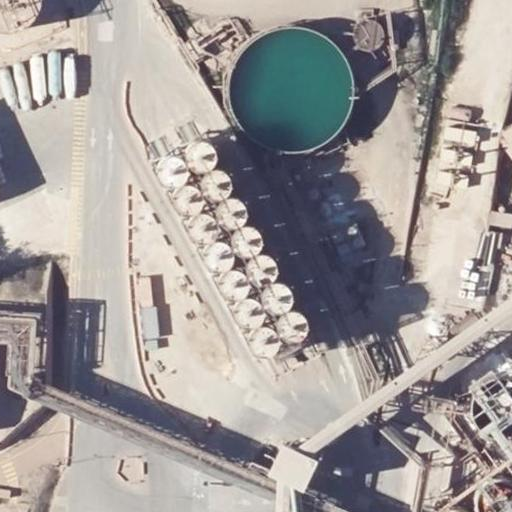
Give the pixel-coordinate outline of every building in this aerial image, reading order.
[(0,0),(0,32),(2,33),(8,33),(13,33),(19,31),(24,29),(29,26),(33,22),(36,18),(39,13),(41,8),(42,2),(42,0),(0,0)] [(369,17),(365,17),(361,19),(358,21),(356,23),(354,26),(353,30),(352,33),(353,37),(354,41),(356,44),(359,46),(362,48),(365,49),(369,50),(374,49),(377,47),(380,44),(382,42),(384,38),(385,34),(384,31),(383,27),(382,24),(379,21),(376,19),(373,18),(369,17)] [(244,47),(239,52),(236,59),(232,65),(230,72),(228,79),(228,87),(228,94),(229,101),(230,108),(233,115),(236,122),(240,128),(245,134),(251,139),(257,144),(264,147),(271,150),(278,151),(285,152),(292,152),(299,152),(306,150),(313,148),(320,145),(326,141),(331,136),(336,131),(341,125),(344,120),(348,113),(350,106),(352,99),(353,92),(353,85),(352,78),(350,71),(348,64),(345,57),(341,51),(336,46),(331,41),(325,36),(324,36),(318,32),(311,30),(304,28),(297,26),(289,26),(282,27),(275,28),(268,30),(261,33),(255,37),(249,42),(244,47)] [(511,124),(502,131),(500,143),(511,160),(511,124)] [(239,136),(180,154),(196,208),(210,204),(229,269),(251,262),(257,281),(272,277),(275,288),(293,282),(272,212),(280,210),(264,157),(247,162),(239,136)] [(484,377),(480,381),(479,381),(476,385),(474,390),(472,395),(471,400),(471,405),(471,410),(473,415),(475,420),(481,427),(485,430),(490,432),(495,434),(500,434),(505,434),(509,433),(511,432),(511,373),(508,373),(503,372),(498,372),(493,373),(489,375),(484,377)] [(266,475),(275,480),(291,487),(301,492),(316,460),(309,457),(292,450),(279,444),(266,475)] [(488,479),(484,482),(483,484),(480,487),(479,491),(478,495),(478,499),(478,503),(480,507),(482,511),(483,511),(511,511),(511,480),(508,478),(504,476),(500,476),(495,476),(491,477),(488,479)]
